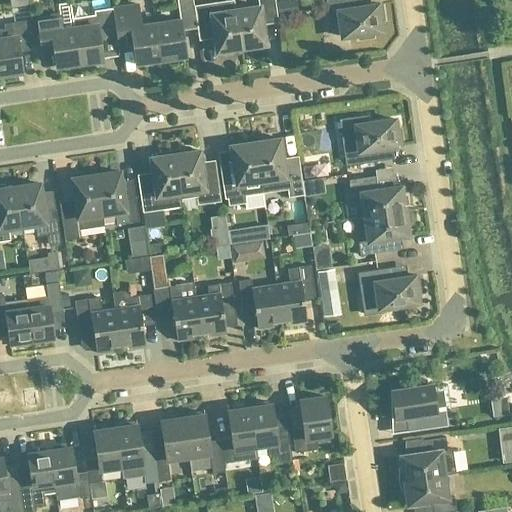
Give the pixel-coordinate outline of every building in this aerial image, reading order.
[(176,0),(179,23),(155,26),(160,63),(185,59),(182,34),(197,32),(193,8),(192,0),(176,0)] [(235,11),(241,51),(266,47),(262,19),(277,17),(274,0),(257,0),(258,8),(235,11)] [(341,39),(358,36),(359,41),(372,39),(372,34),(381,33),(380,22),(383,22),(381,6),(354,10),(352,0),(326,0),(325,0),(329,25),(339,23),(341,39)] [(241,51),(235,11),(233,2),(193,8),(197,32),(197,35),(208,34),(212,36),(213,36),(216,55),(241,51)] [(59,18),(36,21),(41,50),(41,55),(53,53),(55,69),(79,65),(74,31),(72,21),(70,7),(70,5),(57,6),(59,18)] [(137,8),(112,11),(116,39),(117,47),(128,45),(128,47),(132,49),(133,49),(135,66),(160,63),(155,26),(140,28),(137,8)] [(99,41),(116,39),(112,11),(94,14),(94,18),(72,21),(79,65),(102,62),(99,41)] [(4,31),(0,31),(0,77),(22,74),(19,53),(31,52),(26,23),(3,26),(4,31)] [(396,132),(394,121),(354,127),(357,143),(342,145),(346,168),(377,163),(375,151),(402,147),(400,131),(396,132)] [(255,144),(263,195),(287,192),(288,200),(304,197),(299,166),(284,168),(280,140),(255,144)] [(265,209),(263,195),(255,144),(230,148),(234,175),(221,177),(224,201),(227,201),(228,208),(246,205),(247,212),(265,209)] [(174,152),(180,195),(195,193),(197,207),(220,204),(217,178),(203,180),(199,152),(191,153),(190,149),(174,152)] [(182,209),(180,195),(174,152),(157,154),(158,158),(149,160),(152,177),(151,178),(148,181),(148,183),(138,184),(142,215),(182,209)] [(101,216),(102,216),(114,214),(116,226),(138,223),(135,199),(123,201),(119,173),(95,177),(101,216)] [(101,216),(95,177),(85,178),(84,174),(71,176),(75,208),(60,211),(64,242),(80,240),(79,232),(103,228),(102,216),(101,216)] [(359,205),(362,204),(364,219),(408,212),(406,199),(402,199),(400,188),(377,192),(375,178),(348,182),(350,196),(351,196),(351,199),(359,205)] [(15,189),(21,229),(34,227),(36,238),(46,237),(48,247),(60,245),(55,211),(43,213),(39,185),(15,189)] [(21,229),(15,189),(5,190),(4,186),(0,186),(0,243),(10,242),(8,231),(21,229)] [(356,235),(358,245),(360,257),(387,253),(385,241),(408,237),(406,227),(410,226),(408,212),(364,219),(356,220),(358,235),(356,235)] [(233,240),(255,238),(254,226),(232,227),(233,240)] [(276,287),(281,322),(290,321),(291,326),(306,323),(302,298),(314,296),(310,267),(287,271),(289,285),(276,287)] [(390,269),(357,274),(361,297),(364,316),(380,314),(379,310),(418,305),(416,294),(420,294),(417,277),(407,279),(392,281),(390,269)] [(281,322),(276,287),(251,291),(250,281),(238,283),(242,307),(254,305),(257,331),(273,328),(272,324),(281,322)] [(25,301),(31,342),(53,339),(49,314),(62,312),(58,284),(45,286),(47,298),(25,301)] [(195,299),(200,334),(209,333),(210,338),(226,335),(222,310),(234,308),(230,284),(207,288),(208,297),(195,299)] [(192,336),(200,334),(195,299),(193,285),(153,291),(157,320),(173,317),(176,343),(192,340),(192,336)] [(149,296),(128,300),(127,296),(123,293),(112,295),(114,311),(120,347),(128,345),(129,350),(145,348),(141,322),(153,321),(149,296)] [(0,296),(0,315),(5,314),(9,345),(14,345),(15,350),(28,348),(27,343),(31,342),(25,301),(4,304),(3,296),(0,296)] [(120,347),(114,311),(101,313),(99,299),(74,303),(78,332),(92,330),(96,355),(112,353),(111,348),(120,347)] [(427,387),(426,381),(403,385),(404,391),(391,393),(393,409),(397,408),(399,420),(405,419),(407,434),(447,428),(445,413),(450,412),(446,387),(433,389),(432,386),(427,387)] [(291,431),(294,455),(316,452),(315,440),(331,437),(325,399),(299,402),(303,429),(291,431)] [(254,409),(249,410),(255,448),(267,447),(269,459),(278,457),(279,465),(292,463),(287,432),(275,433),(271,407),(268,407),(267,404),(254,406),(254,409)] [(232,440),(220,442),(223,465),(257,460),(255,448),(249,410),(245,410),(244,407),(231,409),(231,412),(228,413),(232,440)] [(187,419),(182,420),(188,458),(209,455),(212,475),(224,473),(223,465),(220,442),(208,444),(204,417),(200,417),(200,414),(186,416),(187,419)] [(164,450),(152,452),(157,483),(169,481),(166,462),(188,458),(182,420),(177,421),(177,417),(163,419),(164,423),(160,423),(164,450)] [(120,429),(115,430),(121,468),(122,480),(144,477),(145,485),(157,483),(152,452),(141,454),(137,427),(134,427),(134,423),(119,426),(120,429)] [(87,473),(89,485),(101,484),(99,472),(121,468),(115,430),(93,433),(97,460),(85,462),(87,473)] [(398,468),(398,483),(444,477),(456,475),(452,452),(447,453),(445,439),(422,442),(424,455),(400,458),(402,468),(398,468)] [(89,485),(87,473),(74,475),(70,450),(66,450),(65,446),(52,447),(53,452),(49,453),(55,494),(56,502),(90,497),(89,485)] [(27,456),(31,483),(18,485),(22,511),(45,508),(43,496),(55,494),(49,453),(45,454),(44,449),(31,451),(32,455),(27,456)] [(0,511),(16,511),(22,511),(18,485),(6,487),(2,460),(0,460),(0,511)] [(444,477),(398,483),(403,498),(406,497),(407,507),(431,504),(432,511),(455,511),(454,499),(447,500),(444,477)]
